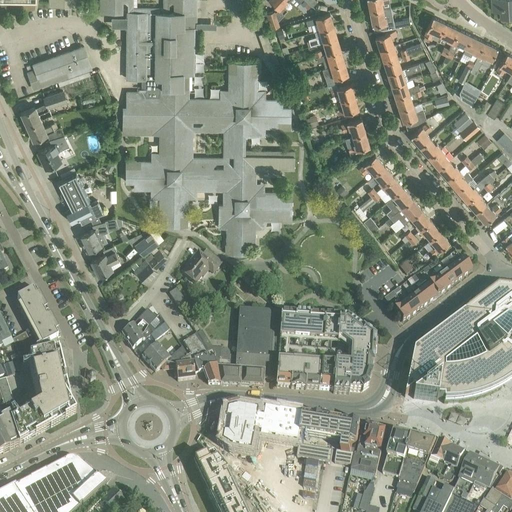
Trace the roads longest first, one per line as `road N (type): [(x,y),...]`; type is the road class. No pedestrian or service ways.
road 1 (residential): [(500,267),(405,339),(379,404),(225,397)]
road 2 (residential): [(348,0),(390,139),(500,267)]
road 3 (secondary): [(28,199),(103,335)]
road 4 (residential): [(185,236),(145,301),(103,335)]
road 5 (residential): [(77,396),(75,348),(37,278)]
